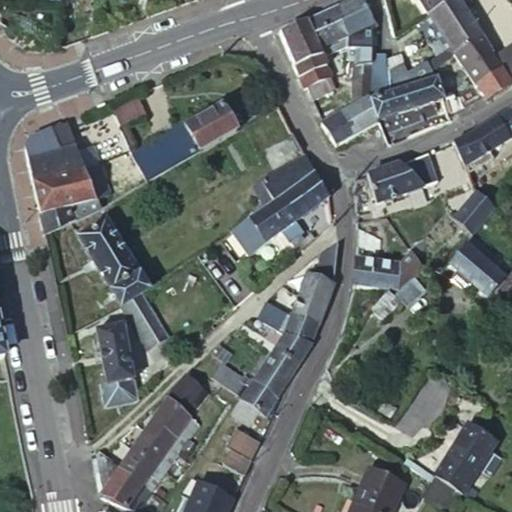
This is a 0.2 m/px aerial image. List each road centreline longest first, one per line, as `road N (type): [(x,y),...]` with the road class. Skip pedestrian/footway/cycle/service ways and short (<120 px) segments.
road 1 (residential): [(332,174),(346,237),(343,293),(245,511)]
road 2 (tertiary): [(61,511),(0,202)]
road 3 (tertiary): [(0,104),(251,17)]
road 4 (residential): [(332,174),(440,136),(511,98)]
road 5 (residential): [(332,174),(251,17)]
